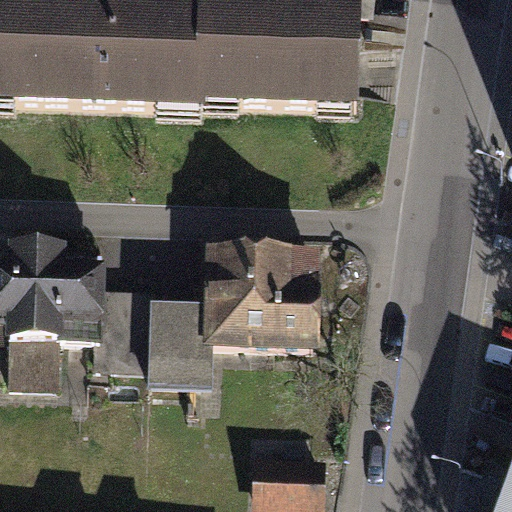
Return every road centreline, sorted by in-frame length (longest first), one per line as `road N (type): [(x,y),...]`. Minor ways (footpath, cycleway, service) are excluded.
road 1 (residential): [(0,218),(351,235),(436,249)]
road 2 (tertiary): [(393,511),(436,249)]
road 3 (tertiary): [(436,249),(470,0)]
